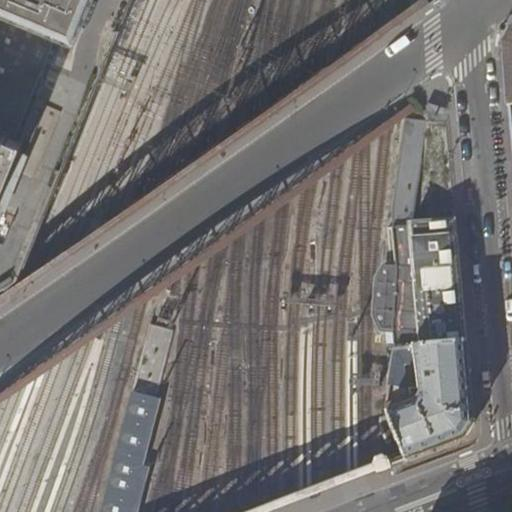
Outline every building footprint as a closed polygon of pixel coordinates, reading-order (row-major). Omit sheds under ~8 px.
[(0,0),(0,195),(22,140),(15,137),(58,30),(75,37),(89,0),(0,0)] [(393,225),(413,226),(426,120),(403,117),(391,207),(393,225)] [(413,226),(393,225),(388,225),(392,265),(387,324),(392,324),(396,349),(415,347),(466,343),(456,229),(455,221),(451,222),(413,226)] [(101,511),(136,511),(149,467),(143,465),(160,399),(157,397),(174,330),(152,324),(101,511)] [(466,343),(415,347),(419,394),(384,407),(387,414),(380,417),(379,423),(392,453),(402,450),(405,455),(407,461),(427,453),(464,439),(473,424),(466,350),(466,343)]
